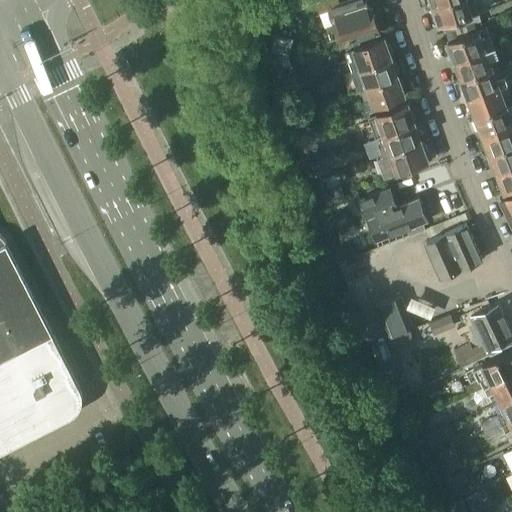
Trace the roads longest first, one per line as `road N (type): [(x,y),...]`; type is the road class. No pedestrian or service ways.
road 1 (secondary): [(278,511),(25,13)]
road 2 (secondary): [(0,58),(235,511)]
road 3 (residential): [(511,272),(476,198),(405,0)]
